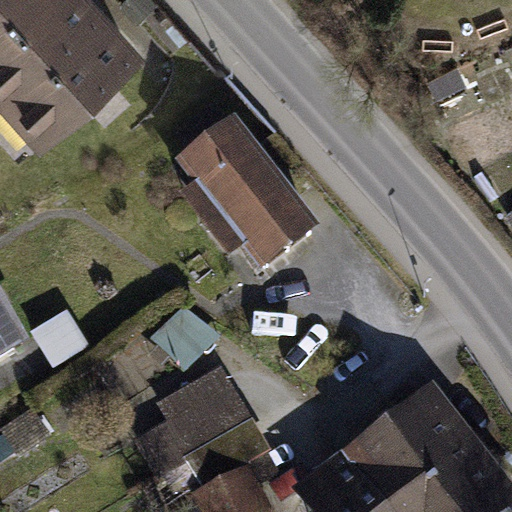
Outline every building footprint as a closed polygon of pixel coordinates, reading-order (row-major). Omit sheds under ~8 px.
[(43,0),(0,38),(0,80),(13,95),(99,19),(82,0),(43,0)] [(0,0),(0,38),(43,0),(0,0)] [(13,95),(47,133),(133,56),(99,19),(13,95)] [(231,128),(183,165),(264,271),(313,234),(231,128)] [(0,308),(0,357),(22,344),(0,308)] [(35,336),(54,369),(87,349),(67,317),(35,336)] [(249,427),(218,374),(164,405),(177,427),(143,447),(160,478),(187,462),(249,427)] [(449,511),(497,511),(510,503),(430,402),(389,435),(449,511)] [(18,456),(48,436),(34,415),(4,434),(18,456)] [(249,427),(187,462),(204,490),(265,454),(249,427)] [(449,511),(389,435),(348,465),(385,511),(449,511)] [(265,454),(204,490),(208,497),(238,481),(244,493),(277,474),(265,454)] [(385,511),(348,465),(304,499),(314,511),(385,511)] [(208,497),(206,498),(213,511),(254,511),(244,493),(238,481),(208,497)]
